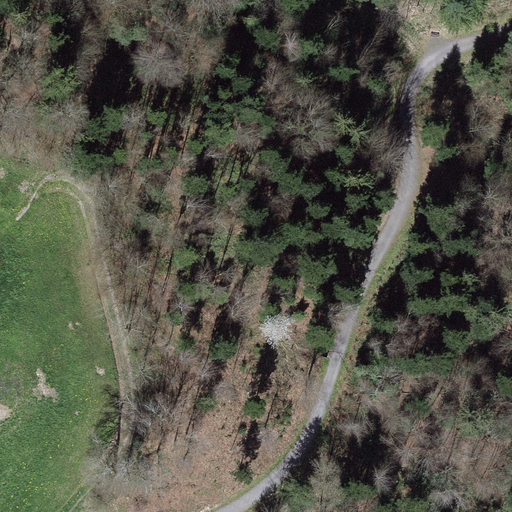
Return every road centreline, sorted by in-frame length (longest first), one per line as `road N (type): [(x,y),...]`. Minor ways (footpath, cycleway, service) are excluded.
road 1 (track): [(232,511),(279,477),(310,431),(399,207),(411,160),(409,100),(421,70),(511,31)]
road 2 (track): [(69,511),(99,479),(123,427),(125,380),(100,235),(89,0)]
